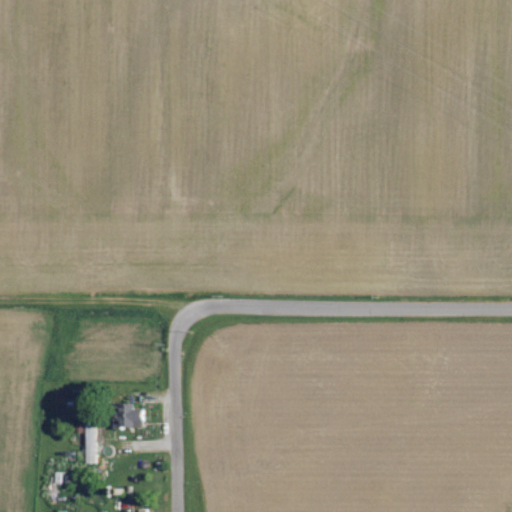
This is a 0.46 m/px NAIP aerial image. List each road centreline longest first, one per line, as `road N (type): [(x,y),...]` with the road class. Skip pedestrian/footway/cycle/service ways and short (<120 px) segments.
road 1 (residential): [(214,308),(511,311)]
road 2 (residential): [(183,511),(182,340),(191,316),(214,308)]
